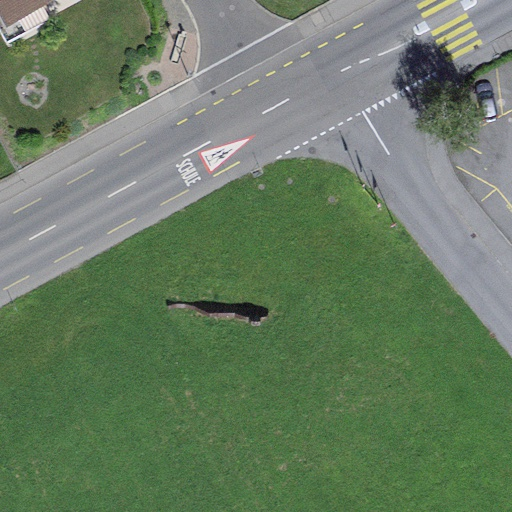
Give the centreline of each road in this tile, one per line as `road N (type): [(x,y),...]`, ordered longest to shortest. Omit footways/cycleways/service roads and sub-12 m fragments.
road 1 (secondary): [(0,253),(289,96)]
road 2 (residential): [(511,278),(345,67)]
road 3 (secondary): [(345,67),(471,0)]
